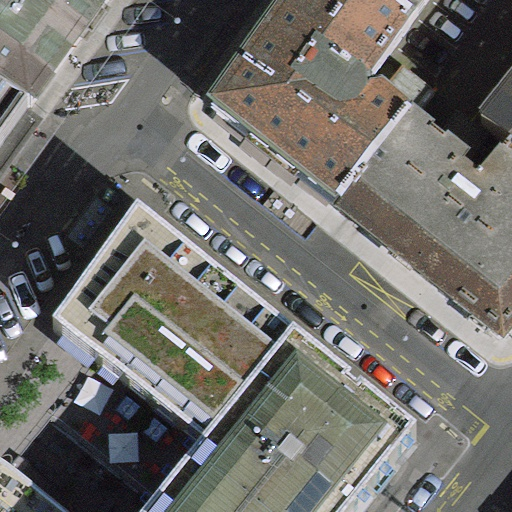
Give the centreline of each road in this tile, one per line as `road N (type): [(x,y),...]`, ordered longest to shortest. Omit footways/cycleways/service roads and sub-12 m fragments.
road 1 (residential): [(511,428),(125,118)]
road 2 (residential): [(125,118),(0,285)]
road 3 (residential): [(215,0),(125,118)]
